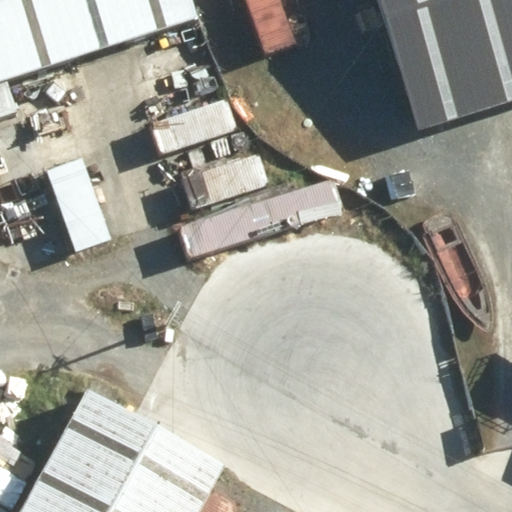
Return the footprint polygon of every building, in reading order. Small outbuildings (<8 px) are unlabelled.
[(155,0),(0,0),(0,62),(159,11),(155,0)] [(269,0),(231,0),(268,106),(302,94),(269,0)] [(511,0),(342,0),(383,124),(511,82),(511,0)] [(57,377),(0,479),(0,511),(196,511),(216,476),(189,460),(193,452),(57,377)] [(313,511),(251,477),(231,511),(313,511)]
